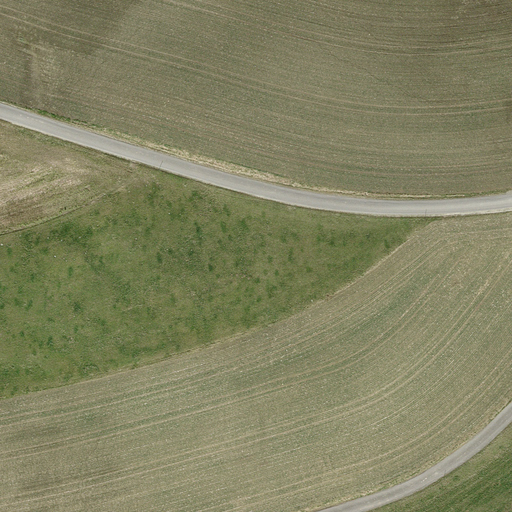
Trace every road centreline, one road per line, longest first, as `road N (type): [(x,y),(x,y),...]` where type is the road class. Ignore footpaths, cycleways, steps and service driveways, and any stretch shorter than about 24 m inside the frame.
road 1 (unclassified): [(511,199),(371,205),(267,190),(0,109)]
road 2 (unclassified): [(340,511),(442,469),(511,412)]
